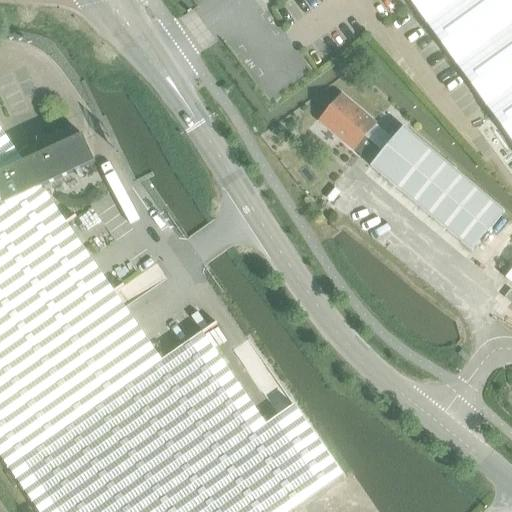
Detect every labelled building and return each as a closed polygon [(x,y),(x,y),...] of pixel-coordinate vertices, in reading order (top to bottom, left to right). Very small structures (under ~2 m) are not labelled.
[(511,0),(409,0),(511,141),(511,0)] [(342,97),(323,120),(340,135),(338,137),(365,159),(376,146),(385,154),(395,142),(386,134),(376,125),(342,97)] [(385,154),(373,168),(472,249),(497,219),(502,212),(404,131),(402,133),(395,142),(385,154)] [(27,161),(0,173),(0,202),(2,207),(37,190),(96,163),(83,135),(27,161)] [(0,455),(8,468),(7,469),(8,470),(9,469),(39,511),(367,511),(343,476),(333,462),(314,434),(295,407),(267,427),(203,335),(217,325),(216,324),(128,385),(81,317),(125,287),(124,286),(110,295),(63,228),(77,218),(76,217),(62,226),(37,190),(2,207),(0,202),(0,173),(27,161),(22,153),(29,149),(28,147),(14,157),(0,136),(0,455)]
